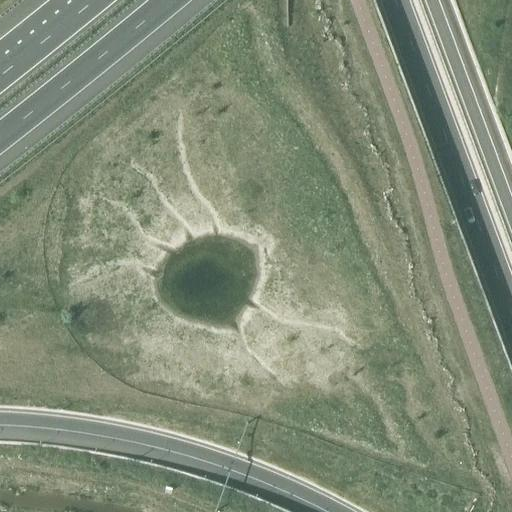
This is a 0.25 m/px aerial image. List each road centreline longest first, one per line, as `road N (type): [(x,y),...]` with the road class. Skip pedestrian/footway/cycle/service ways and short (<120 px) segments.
road 1 (motorway): [(0,419),(187,450),(338,511)]
road 2 (motorway): [(393,0),(511,320)]
road 3 (motorway): [(511,220),(430,0)]
road 4 (motorway): [(0,136),(167,0)]
